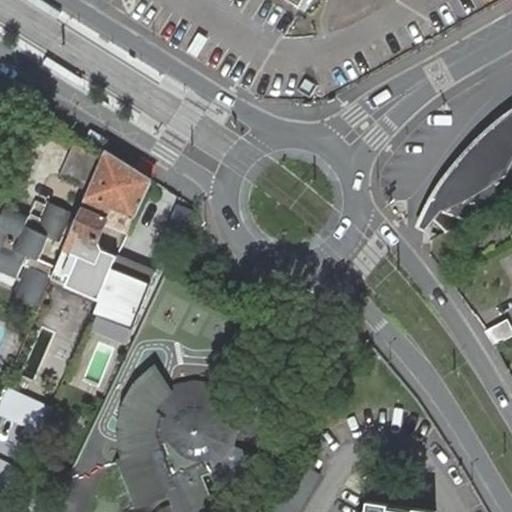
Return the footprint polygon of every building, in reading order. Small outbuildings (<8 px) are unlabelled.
[(278,0),(295,10),(301,0),(278,0)] [(0,132),(9,113),(0,107),(0,132)] [(439,210),(466,221),(511,196),(511,111),(507,115),(501,118),(496,123),(491,129),(485,136),(481,141),(473,152),(458,174),(449,189),(439,210)] [(153,180),(105,150),(64,250),(79,257),(66,287),(99,300),(117,257),(103,252),(100,243),(107,226),(128,234),(153,180)] [(9,299),(38,311),(55,272),(37,265),(46,243),(59,248),(71,219),(55,212),(47,228),(0,208),(8,191),(0,187),(0,272),(13,278),(19,264),(24,267),(9,299)] [(165,277),(117,257),(99,300),(93,313),(141,333),(165,277)] [(494,349),(511,340),(511,327),(509,322),(483,335),(494,349)] [(156,435),(156,429),(156,423),(157,418),(158,413),(159,412),(161,408),(163,403),(166,400),(169,396),(172,393),(175,390),(179,387),(183,385),(187,383),(181,369),(160,383),(145,405),(140,430),(145,456),(160,449),(158,445),(157,441),(156,435)] [(199,511),(177,459),(181,456),(184,459),(187,462),(193,465),(199,467),(205,467),(209,467),(215,466),(221,464),(225,462),(232,457),(236,452),(238,449),(239,447),(241,441),(242,435),(243,430),(242,424),(241,419),(239,414),(236,410),(232,405),(227,401),(225,400),(231,386),(230,386),(225,383),(220,382),(215,381),(210,380),(204,380),(198,380),(193,381),(187,383),(183,385),(179,387),(175,390),(172,393),(169,396),(166,400),(163,403),(161,408),(158,413),(157,418),(156,423),(156,429),(156,435),(157,441),(158,445),(160,449),(145,456),(130,462),(148,507),(177,495),(180,502),(173,507),(167,511),(165,511),(199,511)] [(247,486),(265,465),(238,449),(236,452),(232,457),(225,462),(221,464),(215,466),(216,471),(223,497),(247,486)] [(222,511),(207,475),(216,471),(215,466),(209,467),(205,467),(199,467),(193,465),(187,462),(184,459),(181,456),(177,459),(199,511),(222,511)] [(298,511),(321,474),(297,461),(267,511),(298,511)] [(436,511),(437,511),(371,502),(369,511),(436,511)]
